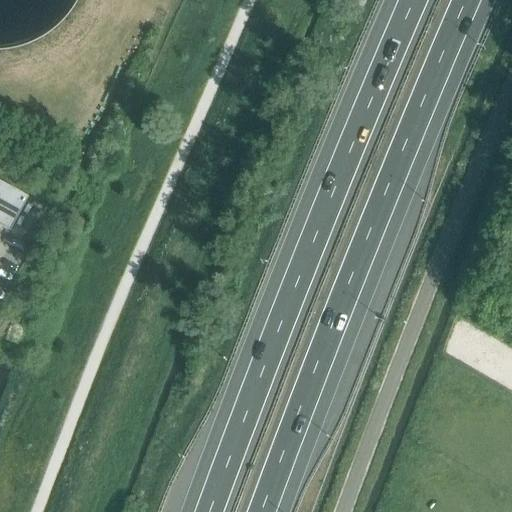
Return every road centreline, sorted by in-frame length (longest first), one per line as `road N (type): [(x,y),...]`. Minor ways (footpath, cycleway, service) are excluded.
road 1 (motorway): [(413,0),(248,383),(205,511)]
road 2 (motorway): [(266,511),(471,0)]
road 3 (unclassified): [(349,511),(414,330),(511,97)]
